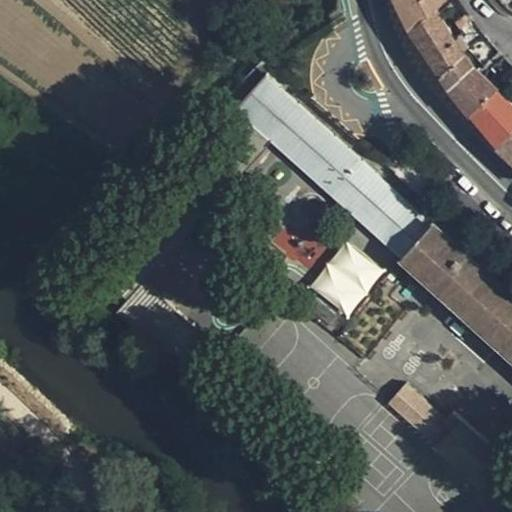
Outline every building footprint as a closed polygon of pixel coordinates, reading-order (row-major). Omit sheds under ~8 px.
[(500,147),(511,157),(511,99),(480,68),(442,11),(452,3),(450,0),(400,0),(416,32),(455,94),(500,147)] [(240,111),(105,259),(142,293),(276,142),(511,354),(511,439),(502,451),(458,411),(449,421),(458,429),(441,447),(486,488),(496,476),(511,476),(511,474),(511,291),(438,225),(435,227),(270,77),(253,96),(243,87),(229,103),(240,111)] [(411,169),(400,158),(394,164),(405,175),(411,169)] [(405,174),(416,185),(422,179),(411,168),(405,174)] [(287,221),(268,243),(303,273),(322,251),(287,221)] [(347,317),(384,272),(346,240),(308,286),(347,317)] [(375,298),(343,339),(370,362),(402,322),(375,298)] [(407,382),(388,403),(416,429),(435,408),(407,382)]
